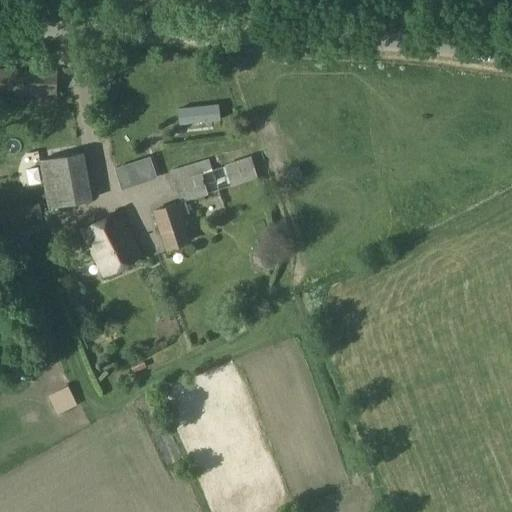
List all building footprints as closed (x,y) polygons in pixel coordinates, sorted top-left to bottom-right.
[(0,94),(56,96),(56,69),(0,68),(0,94)] [(178,108),(180,123),(219,120),(218,105),(178,108)] [(94,199),(84,152),(39,162),(49,209),(94,199)] [(150,154),(114,163),(120,189),(156,180),(150,154)] [(257,177),(252,161),(250,155),(210,168),(207,157),(170,170),(180,202),(177,203),(153,211),(166,249),(190,241),(181,214),(188,212),(184,201),(235,184),(238,194),(256,187),(254,178),(257,177)] [(0,230),(42,223),(38,203),(0,209),(0,230)] [(103,276),(141,256),(118,211),(80,230),(103,276)] [(67,386),(48,396),(57,414),(76,404),(67,386)]
